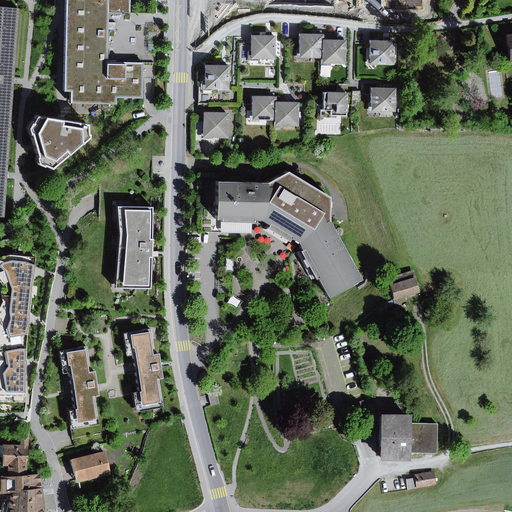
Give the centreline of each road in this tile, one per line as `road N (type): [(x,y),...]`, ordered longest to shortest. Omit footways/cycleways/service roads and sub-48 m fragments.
road 1 (residential): [(181,56),(176,244),(183,346),(222,511)]
road 2 (residential): [(511,17),(416,29),(257,19),(181,56)]
road 3 (track): [(447,454),(451,429),(426,374),(417,304)]
